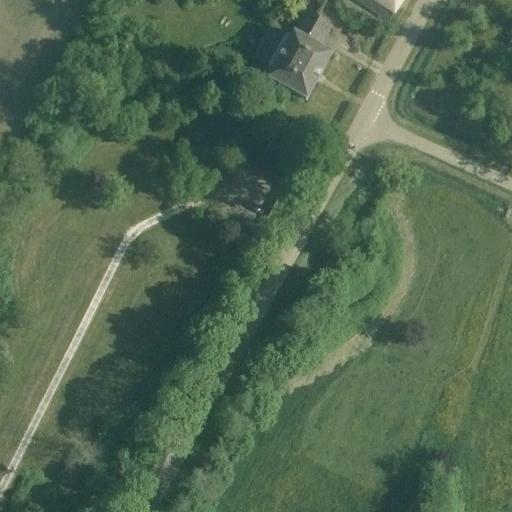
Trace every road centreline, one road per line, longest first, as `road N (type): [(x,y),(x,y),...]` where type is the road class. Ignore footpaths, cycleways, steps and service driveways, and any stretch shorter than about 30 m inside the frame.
road 1 (unclassified): [(144,511),(362,117)]
road 2 (unclassified): [(511,185),(362,117)]
road 3 (unclassified): [(362,117),(426,0)]
